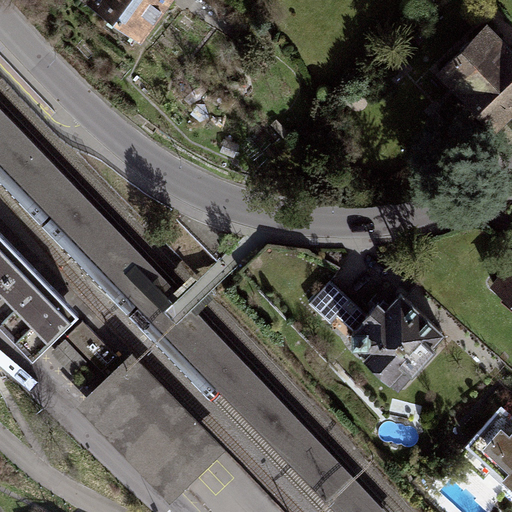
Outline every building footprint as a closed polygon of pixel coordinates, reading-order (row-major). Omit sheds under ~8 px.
[(92,0),(138,34),(163,0),(92,0)] [(511,51),(480,18),(432,65),(491,126),(511,104),(511,51)] [(0,106),(0,157),(208,375),(341,511),(386,511),(236,351),(0,106)] [(73,317),(80,311),(0,228),(0,321),(33,356),(52,338),(73,317)] [(511,250),(485,284),(511,305),(511,250)] [(362,293),(332,324),(392,382),(440,332),(395,289),(377,307),(362,293)] [(117,355),(83,320),(80,323),(68,335),(102,370),(117,355)] [(227,447),(133,350),(77,404),(171,501),(186,487),(227,447)] [(511,420),(493,404),(460,441),(486,464),(483,468),(500,482),(508,473),(511,476),(511,420)]
